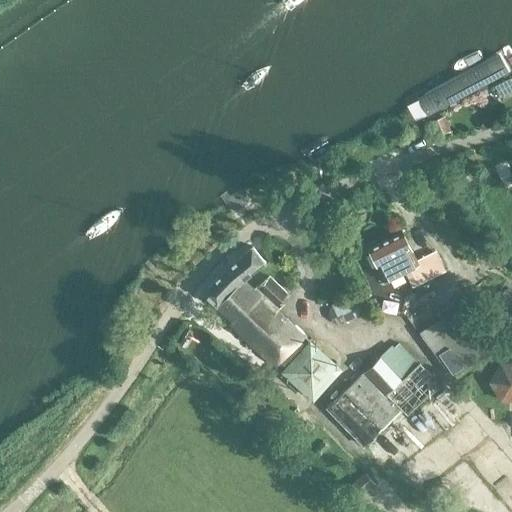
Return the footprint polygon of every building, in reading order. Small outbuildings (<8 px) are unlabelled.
[(499,56),(416,100),(428,118),(508,73),(499,56)] [(292,228),(297,241),(334,227),(329,214),(292,228)] [(413,261),(399,232),(365,249),(374,269),(382,282),(407,270),(414,285),(441,272),(431,253),(413,261)] [(263,263),(250,246),(222,269),(201,292),(232,319),(228,324),(274,366),(275,366),(311,400),(339,369),(274,310),(280,303),(277,300),(285,293),(268,276),(254,290),(242,279),(263,263)] [(353,295),(334,304),(329,307),(327,312),(328,318),(331,322),(337,324),(342,323),(361,313),(365,310),(367,305),(367,300),(363,295),(358,294),(353,295)] [(462,297),(438,312),(441,318),(419,332),(450,374),(499,344),(482,315),(476,318),(462,297)] [(378,357),(362,372),(325,407),(361,445),(399,409),(404,414),(441,385),(418,362),(417,363),(397,343),(392,348),(390,346),(379,357),(378,357)] [(511,348),(511,349),(503,351),(499,353),(495,356),(493,359),(490,363),(489,372),(490,379),(492,384),(495,387),(499,391),(503,392),(510,394),(511,394),(511,348)] [(353,498),(371,483),(362,472),(344,488),(353,498)]
